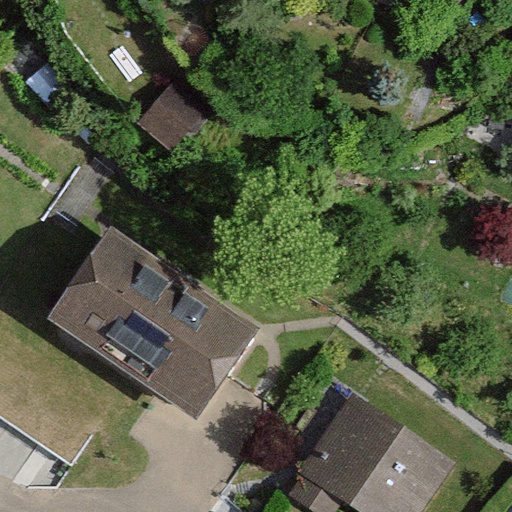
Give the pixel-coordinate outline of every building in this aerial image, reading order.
[(416,0),(453,14),(458,0),(416,0)] [(165,98),(131,140),(167,169),(201,127),(165,98)] [(108,246),(45,335),(191,437),(254,347),(108,246)] [(0,410),(68,461),(112,402),(0,320),(0,410)] [(285,511),(423,511),(448,478),(341,405),(270,499),(285,511)]
